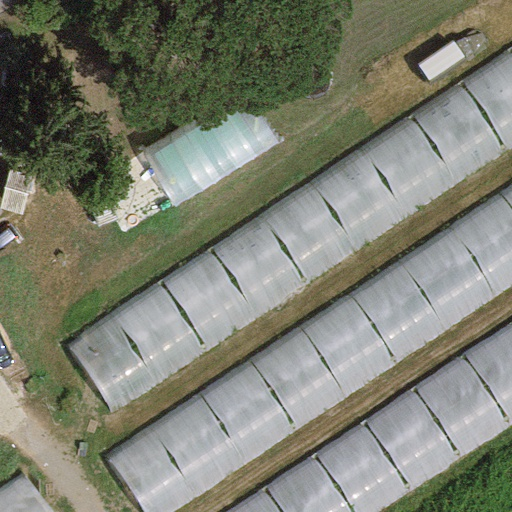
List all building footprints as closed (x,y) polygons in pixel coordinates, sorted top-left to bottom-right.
[(511,143),(511,45),(66,351),(112,418),(511,143)] [(280,133),(251,83),(149,144),(179,193),(280,133)] [(169,511),(511,285),(511,185),(101,458),(137,511),(169,511)] [(511,328),(239,511),(372,511),(511,418),(511,328)] [(0,511),(29,511),(11,486),(0,493),(0,511)]
